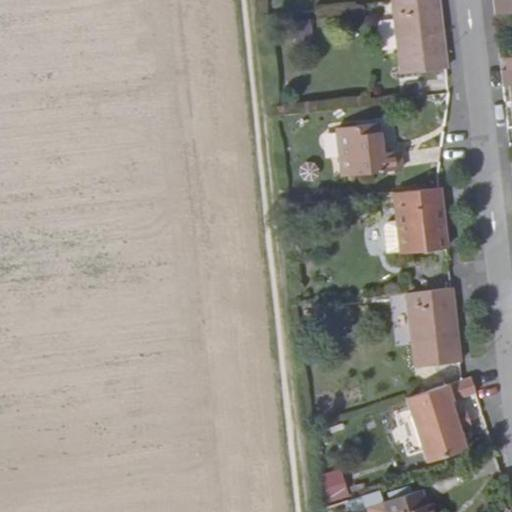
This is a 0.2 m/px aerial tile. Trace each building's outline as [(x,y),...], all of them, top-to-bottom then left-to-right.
[(511,0),(492,0),(495,18),(511,15),(511,0)] [(394,20),(403,99),(448,94),(439,14),(394,20)] [(507,72),(501,73),(503,90),(509,89),(511,111),(511,58),(505,59),(507,72)] [(337,128),(342,176),(400,169),(398,151),(379,153),(376,124),(337,128)] [(439,189),(395,194),(398,223),(402,253),(446,249),(443,231),(441,231),(440,224),(443,223),(439,189)] [(388,255),(402,253),(398,223),(384,225),(388,255)] [(414,367),(459,362),(450,289),(407,293),(414,367)] [(454,417),(449,402),(474,394),(469,378),(461,380),(405,398),(425,463),(464,450),(457,429),(469,425),(466,413),(454,417)] [(340,475),(326,480),(330,494),(345,488),(340,475)] [(432,511),(430,506),(425,508),(419,491),(376,506),(377,511),(432,511)]
